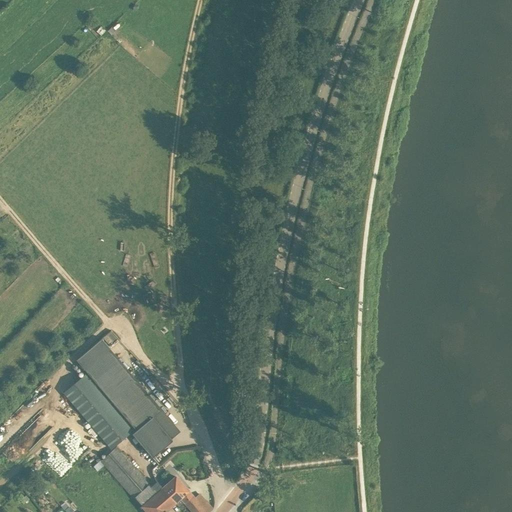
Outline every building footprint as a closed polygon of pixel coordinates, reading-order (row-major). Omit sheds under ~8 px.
[(101,340),(102,339),(101,339),(76,360),(136,430),(132,434),(152,457),(172,440),(166,433),(175,426),(175,425),(174,425),(163,413),(164,412),(163,412),(161,410),(161,409),(149,396),(150,396),(149,395),(149,396),(147,393),(139,384),(139,383),(137,381),(137,380),(136,381),(128,371),(129,371),(128,371),(126,369),(126,368),(119,360),(119,359),(118,359),(116,357),(117,357),(116,356),(116,357),(109,349),(110,349),(109,348),(109,349),(101,340)] [(111,449),(132,431),(85,375),(64,393),(111,449)] [(151,488),(149,485),(117,447),(101,461),(133,499),(135,497),(147,511),(166,511),(165,511),(175,502),(162,489),(156,494),(151,488)] [(162,489),(175,502),(179,508),(185,503),(192,496),(175,477),(162,489)] [(209,511),(213,509),(204,499),(199,494),(195,498),(206,511),(209,511)] [(185,503),(192,511),(206,511),(195,498),(192,496),(185,503)]
